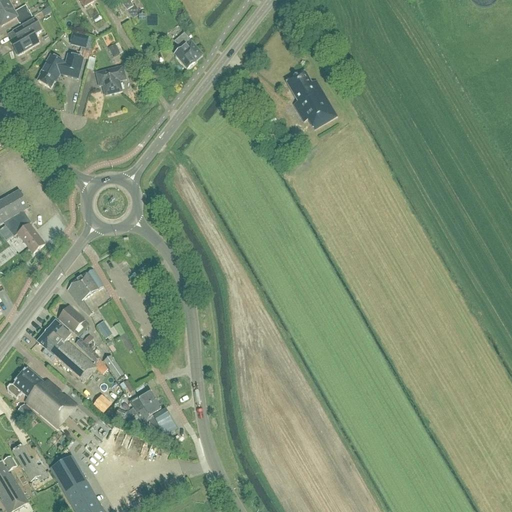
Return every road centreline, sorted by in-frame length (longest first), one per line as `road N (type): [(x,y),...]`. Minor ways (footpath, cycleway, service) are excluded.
road 1 (tertiary): [(240,511),(203,432),(184,284),(175,263),(132,219)]
road 2 (tertiary): [(127,185),(271,0)]
road 3 (tertiary): [(0,353),(95,225)]
road 4 (tertiary): [(91,188),(26,136),(0,103)]
